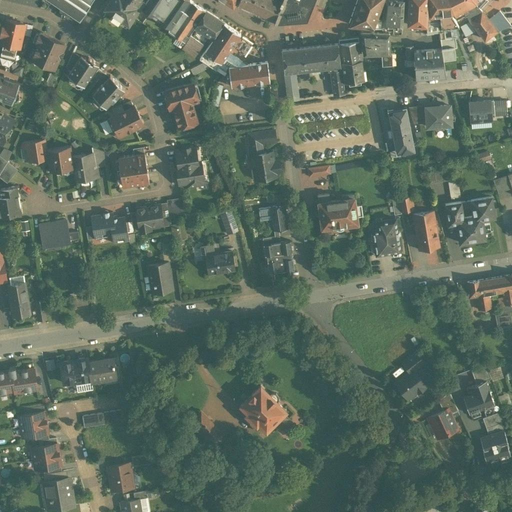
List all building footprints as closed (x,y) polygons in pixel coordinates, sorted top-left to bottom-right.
[(51,0),(80,19),(92,0),(51,0)] [(110,0),(105,8),(129,24),(144,1),(143,0),(110,0)] [(146,0),(142,8),(151,13),(161,20),(168,10),(164,8),(165,7),(181,18),(186,21),(197,4),(192,1),(190,0),(146,0)] [(280,0),(237,0),(235,3),(274,20),(280,5),(280,0)] [(280,0),(280,5),(274,20),(306,18),(313,0),(280,0)] [(357,0),(349,24),(373,26),(378,12),(382,0),(357,0)] [(384,0),(382,24),(393,25),(393,29),(394,30),(400,31),(401,30),(402,0),(384,0)] [(427,0),(408,0),(407,24),(420,25),(420,30),(426,31),(426,25),(428,5),(427,0)] [(427,0),(428,5),(430,6),(431,23),(441,22),(441,27),(458,25),(451,15),(454,13),(455,13),(449,0),(427,0)] [(478,6),(474,0),(449,0),(455,13),(454,13),(456,16),(463,11),(462,9),(470,5),(473,9),(478,6)] [(176,35),(180,38),(184,41),(205,10),(197,4),(186,21),(176,35)] [(473,9),(469,12),(478,23),(486,16),(480,7),(478,6),(473,9)] [(168,10),(161,20),(154,30),(163,36),(164,34),(165,35),(169,30),(176,35),(186,21),(181,18),(165,7),(164,8),(168,10)] [(511,26),(499,10),(488,19),(496,30),(497,31),(511,26)] [(223,21),(206,11),(195,27),(208,35),(213,38),(224,22),(223,22),(223,21)] [(381,13),(378,12),(373,26),(381,26),(382,17),(380,17),(381,13)] [(478,23),(475,26),(485,39),(496,30),(488,19),(486,16),(478,23)] [(25,23),(6,19),(4,25),(3,25),(1,35),(2,35),(1,42),(3,43),(17,46),(20,46),(25,23)] [(224,22),(199,59),(216,70),(222,61),(229,51),(240,33),(224,22)] [(434,24),(426,25),(426,31),(426,32),(426,33),(434,32),(434,24)] [(208,35),(195,27),(182,47),(193,54),(198,48),(199,49),(208,35)] [(460,30),(455,33),(458,41),(463,39),(460,30)] [(389,32),(361,31),(364,53),(389,52),(389,32)] [(65,43),(43,33),(42,33),(40,32),(35,42),(38,43),(32,58),(54,68),(59,56),(61,56),(63,51),(62,50),(65,43)] [(180,38),(176,35),(173,40),(180,45),(182,42),(179,40),(180,38)] [(359,40),(339,43),(344,81),(364,78),(361,53),(359,40)] [(17,46),(3,43),(1,54),(14,57),(17,46)] [(337,43),(282,49),(285,73),(294,71),(330,67),(340,66),(337,43)] [(413,48),(415,76),(443,73),(440,46),(430,47),(430,44),(424,45),(424,47),(413,48)] [(80,56),(72,51),(66,66),(71,69),(80,56)] [(247,63),(229,51),(222,61),(228,66),(229,66),(247,63)] [(87,58),(81,54),(80,56),(71,69),(67,74),(84,85),(99,64),(88,57),(87,58)] [(229,66),(228,66),(230,76),(226,81),(231,85),(231,86),(270,80),(267,61),(247,63),(229,66)] [(390,63),(382,64),(382,71),(391,71),(390,63)] [(340,66),(330,67),(334,94),(344,92),(340,66)] [(98,68),(91,78),(96,81),(98,79),(104,72),(98,68)] [(294,71),(285,73),(288,99),(298,98),(294,71)] [(50,72),(45,84),(52,87),(57,75),(50,72)] [(104,72),(98,79),(103,82),(109,76),(104,72)] [(4,76),(0,74),(0,97),(1,98),(1,99),(12,103),(20,82),(13,80),(14,80),(4,76)] [(125,88),(110,75),(109,76),(103,82),(92,94),(106,106),(111,101),(112,102),(125,88)] [(193,82),(164,90),(169,108),(173,107),(179,126),(197,121),(192,101),(198,100),(193,82)] [(213,103),(219,105),(224,83),(218,82),(213,103)] [(468,99),(470,121),(492,120),(491,97),(468,99)] [(507,115),(506,99),(494,100),(495,115),(507,115)] [(130,100),(122,104),(124,110),(133,105),(130,100)] [(413,148),(404,104),(386,108),(395,152),(413,148)] [(124,110),(110,117),(111,118),(113,116),(118,126),(116,127),(119,135),(143,123),(140,116),(138,111),(137,111),(134,105),(133,105),(124,110)] [(450,105),(425,106),(426,123),(427,126),(435,126),(435,130),(444,129),(443,125),(451,124),(450,105)] [(425,106),(408,108),(413,124),(426,123),(425,106)] [(14,118),(0,111),(0,140),(3,142),(14,118)] [(303,123),(304,131),(329,126),(327,118),(303,123)] [(273,150),(263,151),(261,142),(276,140),(274,128),(249,132),(252,153),(251,153),(255,178),(276,175),(276,171),(281,171),(279,158),(274,159),(273,150)] [(45,137),(23,141),(20,148),(26,147),(28,161),(48,158),(47,148),(45,137)] [(47,148),(48,158),(50,170),(74,166),(72,155),(71,144),(47,148)] [(104,151),(92,146),(94,158),(95,158),(96,162),(105,160),(104,151)] [(189,147),(183,148),(183,149),(176,150),(178,164),(175,164),(176,170),(177,170),(179,184),(187,183),(188,186),(203,183),(203,180),(204,180),(203,173),(205,173),(204,166),(202,167),(201,160),(200,160),(195,147),(190,148),(189,147)] [(480,160),(493,156),(490,148),(478,152),(480,160)] [(134,154),(118,156),(123,186),(149,182),(147,169),(146,169),(146,165),(147,165),(145,152),(144,152),(134,154)] [(72,155),(74,166),(76,179),(98,175),(96,162),(95,158),(94,158),(86,159),(85,153),(72,155)] [(18,169),(7,161),(0,172),(0,176),(7,182),(18,169)] [(329,164),(308,167),(310,175),(330,172),(329,164)] [(446,168),(428,171),(430,183),(448,180),(446,168)] [(457,178),(448,180),(451,197),(460,196),(457,178)] [(17,185),(0,188),(2,194),(0,194),(0,215),(22,212),(21,206),(20,206),(18,194),(19,194),(17,185)] [(353,193),(341,194),(342,198),(329,200),(328,192),(318,193),(319,201),(318,201),(322,227),(325,226),(326,236),(356,232),(355,223),(358,222),(357,215),(363,214),(362,203),(355,204),(354,197),(353,193)] [(412,194),(400,196),(402,210),(414,208),(412,194)] [(471,200),(461,201),(445,203),(448,224),(452,223),(453,230),(458,229),(460,242),(469,240),(469,242),(476,241),(476,239),(485,238),(484,231),(491,230),(489,222),(483,223),(482,219),(491,217),(489,209),(493,208),(491,196),(471,199),(471,200)] [(182,197),(167,199),(167,202),(169,215),(170,218),(185,215),(182,197)] [(167,202),(160,203),(160,204),(162,216),(169,215),(167,202)] [(149,203),(145,203),(143,206),(143,207),(136,208),(137,211),(139,224),(139,229),(140,229),(140,228),(150,226),(150,228),(151,227),(151,226),(163,224),(163,222),(162,216),(160,204),(152,205),(149,203)] [(285,203),(270,206),(258,208),(260,220),(272,218),(274,230),(279,229),(288,228),(287,220),(285,204),(285,203)] [(399,203),(393,204),(394,214),(401,213),(399,203)] [(237,230),(229,208),(221,211),(228,233),(237,230)] [(125,215),(117,216),(117,214),(113,215),(113,211),(109,212),(109,211),(103,212),(103,213),(90,215),(92,225),(94,238),(107,235),(110,232),(112,232),(113,242),(129,240),(125,215)] [(395,217),(377,220),(379,228),(373,229),(376,253),(400,249),(398,236),(399,236),(398,230),(397,230),(395,217)] [(66,219),(39,223),(41,234),(43,245),(69,241),(66,219)] [(422,223),(415,224),(419,249),(439,245),(435,221),(422,223)] [(183,222),(171,225),(174,239),(181,238),(180,234),(185,233),(183,222)] [(92,225),(85,226),(89,246),(89,245),(91,244),(90,238),(94,238),(92,225)] [(275,235),(263,237),(263,243),(280,241),(279,235),(275,235)] [(263,243),(265,255),(291,251),(292,251),(290,239),(280,241),(263,243)] [(172,242),(161,244),(164,262),(168,261),(169,262),(175,261),(172,242)] [(232,250),(214,253),(212,244),(201,246),(203,259),(206,258),(208,273),(209,273),(209,272),(225,269),(226,270),(235,269),(232,250)] [(291,251),(267,254),(268,260),(291,257),(291,251)] [(268,260),(267,260),(269,272),(294,268),(293,257),(291,257),(268,260)] [(164,262),(147,265),(152,292),(173,289),(169,262),(168,261),(164,262)] [(511,273),(493,277),(496,292),(504,291),(511,289),(511,273)] [(24,274),(10,277),(11,284),(8,284),(10,295),(13,315),(30,312),(27,293),(27,292),(24,274)] [(493,277),(467,281),(469,297),(478,295),(487,294),(496,292),(493,277)] [(511,289),(504,291),(505,294),(503,294),(503,297),(505,304),(511,303),(511,289)] [(87,293),(71,296),(72,306),(88,304),(87,293)] [(487,294),(478,295),(479,298),(477,298),(479,309),(491,307),(489,296),(487,297),(487,294)] [(35,298),(39,319),(49,317),(45,297),(35,298)] [(511,324),(510,311),(496,313),(495,315),(498,330),(511,327),(511,324)] [(416,350),(402,361),(410,371),(413,369),(414,371),(425,362),(416,350)] [(87,356),(60,361),(64,382),(77,380),(90,378),(91,377),(88,360),(87,356)] [(113,356),(88,360),(91,377),(91,381),(106,379),(106,377),(116,375),(113,356)] [(56,367),(55,358),(47,358),(48,368),(56,367)] [(15,367),(8,368),(9,369),(0,370),(0,390),(15,388),(15,390),(37,387),(34,367),(16,370),(15,367)] [(410,371),(395,382),(407,398),(417,390),(418,392),(425,387),(424,386),(425,385),(414,371),(413,369),(410,371)] [(90,378),(77,380),(78,388),(92,386),(90,378)] [(463,399),(469,415),(495,406),(490,392),(488,392),(484,383),(472,387),(474,395),(463,399)] [(260,384),(240,404),(248,411),(243,416),(254,427),(254,426),(260,432),(264,428),(266,429),(278,418),(280,419),(286,413),(286,410),(260,384)] [(449,391),(438,399),(443,410),(446,408),(449,414),(458,410),(449,391)] [(500,393),(502,403),(511,401),(509,392),(500,393)] [(43,404),(26,407),(27,413),(44,410),(43,404)] [(443,410),(428,417),(438,437),(458,428),(453,417),(451,418),(449,414),(446,408),(443,410)] [(27,413),(19,414),(21,425),(46,421),(44,410),(27,413)] [(115,410),(103,412),(105,423),(117,421),(115,410)] [(103,412),(82,415),(84,427),(105,423),(103,412)] [(215,429),(199,412),(192,419),(198,425),(195,427),(206,438),(215,429)] [(46,421),(21,425),(22,436),(30,435),(48,432),(46,421)] [(507,428),(480,437),(487,461),(488,460),(494,458),(496,453),(511,447),(511,441),(508,428),(507,428)] [(48,432),(30,435),(31,441),(38,440),(49,438),(48,432)] [(49,438),(38,440),(39,445),(57,443),(56,436),(49,438)] [(39,445),(31,447),(33,458),(59,453),(57,443),(39,445)] [(59,453),(33,458),(35,468),(43,467),(61,464),(59,453)] [(149,453),(131,455),(133,465),(151,462),(149,453)] [(129,462),(108,465),(112,489),(133,486),(129,462)] [(61,464),(43,467),(44,473),(62,470),(61,464)] [(44,473),(43,473),(44,481),(64,478),(62,470),(44,473)] [(64,478),(44,481),(49,509),(74,505),(71,487),(69,488),(68,483),(70,483),(69,477),(64,478)] [(146,489),(133,492),(134,499),(139,498),(147,497),(146,489)] [(134,499),(120,501),(121,511),(141,511),(139,498),(134,499)]
